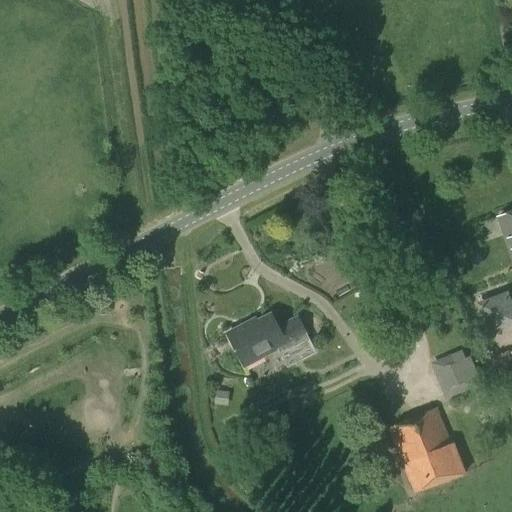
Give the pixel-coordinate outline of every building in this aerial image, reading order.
[(511,251),(511,210),(499,216),(511,251)] [(492,324),(511,317),(511,316),(511,299),(511,297),(510,294),(485,303),(492,324)] [(278,326),(271,313),(247,326),(246,323),(227,333),(244,366),(279,348),(289,366),(315,352),(297,317),(278,326)] [(472,389),(479,386),(478,384),(480,383),(470,358),(440,370),(450,395),(471,387),(472,389)] [(452,443),(437,408),(388,428),(414,492),(466,472),(454,442),(452,443)]
